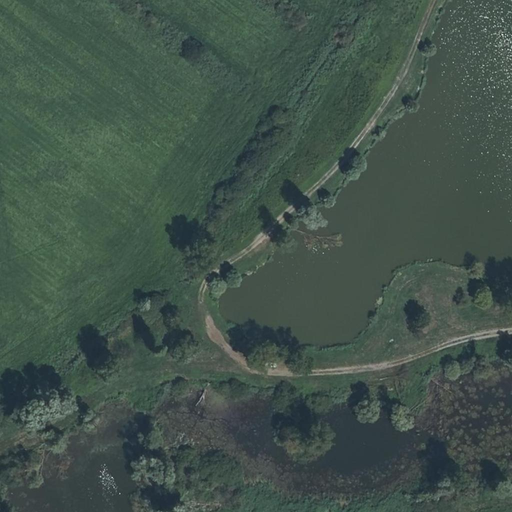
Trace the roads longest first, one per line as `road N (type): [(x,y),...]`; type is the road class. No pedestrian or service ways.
road 1 (track): [(236,370),(196,309),(200,294),(211,275),(351,152),(392,95),(430,0)]
road 2 (track): [(236,370),(376,368),(511,333)]
